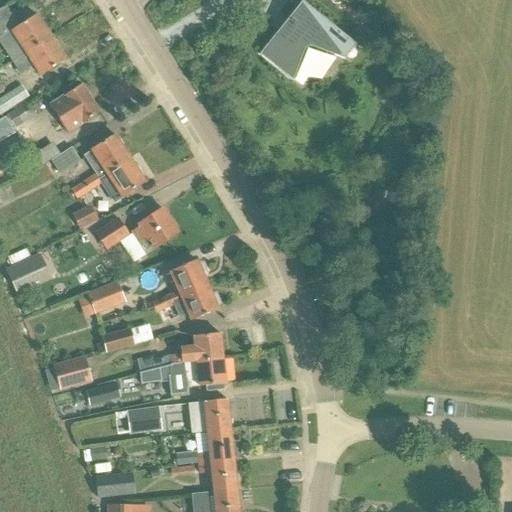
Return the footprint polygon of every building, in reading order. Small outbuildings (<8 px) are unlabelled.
[(354,46),(301,2),(259,55),(291,81),(302,52),(303,51),(304,49),(305,48),(306,48),(307,47),(309,47),(310,47),(312,47),(343,60),(344,58),(340,57),(350,45),(353,47),(354,46)] [(0,44),(12,63),(52,37),(37,14),(0,38),(0,44)] [(52,37),(12,63),(19,75),(33,65),(41,77),(67,60),(52,37)] [(80,86),(77,82),(68,88),(71,92),(52,105),(70,132),(100,113),(82,85),(80,86)] [(14,112),(25,105),(23,102),(29,98),(21,85),(0,99),(0,116),(12,109),(14,111),(14,112)] [(14,112),(14,111),(0,119),(0,135),(2,138),(33,117),(25,105),(14,112)] [(99,180),(100,179),(107,174),(131,159),(115,135),(91,151),(83,156),(95,174),(99,180)] [(71,148),(51,162),(60,175),(80,162),(71,148)] [(102,183),(100,185),(113,205),(122,199),(122,198),(146,183),(131,159),(107,174),(100,179),(102,183)] [(102,183),(100,179),(99,180),(95,174),(82,182),(86,188),(88,187),(91,191),(100,185),(102,183)] [(76,201),(91,191),(88,187),(86,188),(82,182),(70,191),(76,201)] [(79,230),(97,221),(90,206),(72,214),(79,230)] [(146,254),(179,233),(163,208),(138,225),(139,227),(131,233),(138,243),(138,242),(146,254)] [(107,250),(129,235),(117,218),(95,233),(107,250)] [(114,246),(125,276),(146,268),(141,254),(134,257),(128,241),(114,246)] [(17,296),(51,279),(38,253),(4,270),(17,296)] [(197,261),(170,272),(178,291),(170,295),(173,300),(207,285),(203,276),(207,272),(203,263),(198,263),(197,261)] [(117,282),(86,294),(95,316),(125,304),(117,282)] [(170,295),(161,299),(165,310),(174,306),(178,318),(188,314),(191,321),(218,309),(217,307),(221,303),(217,294),(212,294),(207,285),(173,300),(170,295)] [(161,299),(151,303),(153,308),(155,314),(165,310),(161,299)] [(138,323),(140,339),(155,338),(154,322),(138,323)] [(105,354),(134,346),(129,329),(101,337),(105,354)] [(170,365),(224,359),(221,334),(193,337),(194,346),(179,348),(180,355),(169,356),(169,357),(170,365)] [(59,391),(92,382),(84,357),(52,366),(59,391)] [(227,384),(224,359),(170,365),(171,374),(184,373),(186,388),(207,386),(208,391),(224,389),(224,384),(227,384)] [(89,406),(120,397),(116,384),(85,392),(89,406)] [(203,402),(187,404),(190,434),(207,432),(207,433),(231,430),(228,400),(203,402)] [(129,435),(161,431),(158,408),(126,412),(129,435)] [(197,455),(196,455),(197,464),(210,463),(234,460),(231,430),(207,433),(209,453),(197,455)] [(176,466),(196,464),(195,452),(175,454),(176,466)] [(113,469),(113,458),(98,459),(98,470),(113,469)] [(210,463),(197,464),(198,475),(211,474),(213,492),(235,490),(238,489),(234,460),(210,463)] [(213,492),(191,494),(192,511),(239,511),(238,489),(235,490),(213,492)]
